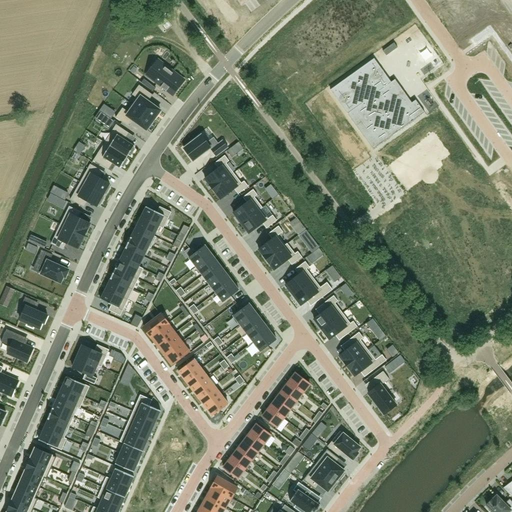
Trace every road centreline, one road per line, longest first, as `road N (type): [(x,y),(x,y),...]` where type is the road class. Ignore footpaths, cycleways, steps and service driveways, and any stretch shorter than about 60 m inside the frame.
road 1 (residential): [(146,172),(205,211),(302,338)]
road 2 (residential): [(72,316),(134,342),(216,446)]
road 3 (residential): [(0,476),(72,316)]
road 4 (residential): [(72,316),(146,172)]
road 5 (residential): [(302,338),(216,446)]
road 6 (residential): [(302,338),(382,449)]
road 7 (residential): [(146,172),(226,63)]
road 8 (residential): [(382,449),(432,403),(456,356)]
road 9 (unclassified): [(466,70),(451,80),(511,163)]
